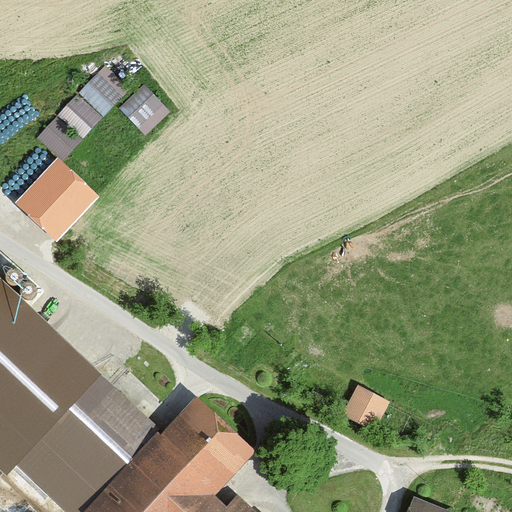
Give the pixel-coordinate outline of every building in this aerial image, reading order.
[(126,92),(102,69),(78,96),(102,119),(126,92)] [(140,134),(162,109),(135,86),(113,110),(140,134)] [(97,122),(73,99),(56,118),(80,140),(97,122)] [(76,143),(52,121),(35,139),(59,161),(76,143)] [(56,165),(31,142),(14,160),(39,183),(56,165)] [(31,186),(2,170),(0,172),(0,199),(18,210),(31,186)] [(343,413),(377,428),(392,395),(359,379),(343,413)] [(87,511),(246,511),(234,500),(224,511),(211,499),(251,456),(192,400),(154,440),(109,398),(59,450),(105,493),(87,511)] [(443,511),(407,498),(401,511),(443,511)]
